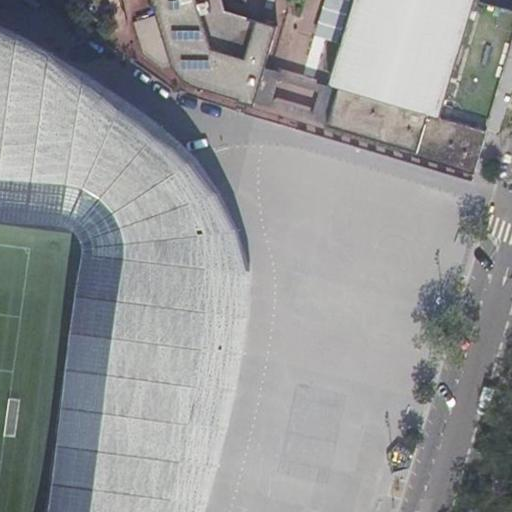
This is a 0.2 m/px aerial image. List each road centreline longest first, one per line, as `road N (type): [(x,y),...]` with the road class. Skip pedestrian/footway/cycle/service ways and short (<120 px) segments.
road 1 (trunk): [(363,0),(329,129),(203,511)]
road 2 (trunk): [(305,511),(423,161)]
road 3 (residential): [(511,265),(438,511)]
road 4 (trunk): [(423,161),(500,0)]
road 5 (trunk): [(423,161),(467,0)]
